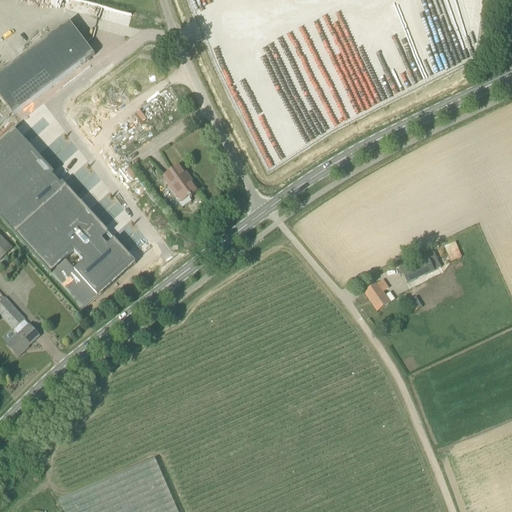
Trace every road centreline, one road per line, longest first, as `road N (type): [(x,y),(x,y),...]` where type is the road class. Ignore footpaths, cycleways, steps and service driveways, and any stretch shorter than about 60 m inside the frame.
road 1 (secondary): [(0,428),(74,358),(264,212)]
road 2 (secondary): [(264,212),(384,135),(511,75)]
road 3 (track): [(344,303),(409,402),(450,511)]
road 4 (unclassified): [(264,212),(163,0)]
road 5 (residential): [(344,303),(264,212)]
